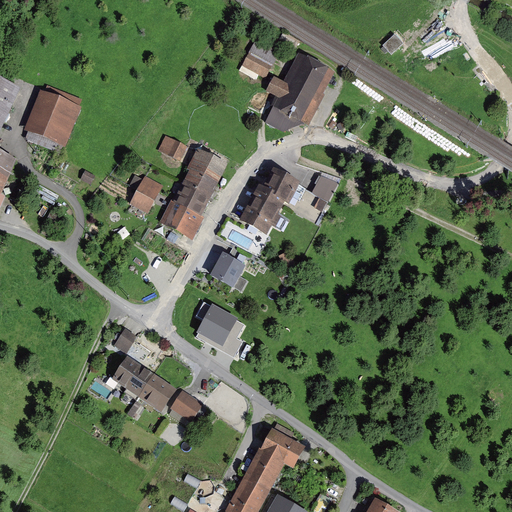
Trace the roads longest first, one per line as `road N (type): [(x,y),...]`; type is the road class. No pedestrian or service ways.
road 1 (residential): [(511,147),(493,173),(462,186),(319,138),(271,150),(247,169),(153,325)]
road 2 (track): [(287,143),(301,158),(511,256)]
road 3 (residential): [(357,473),(153,325)]
road 4 (track): [(120,303),(15,511)]
road 5 (residential): [(153,325),(38,240),(0,226)]
